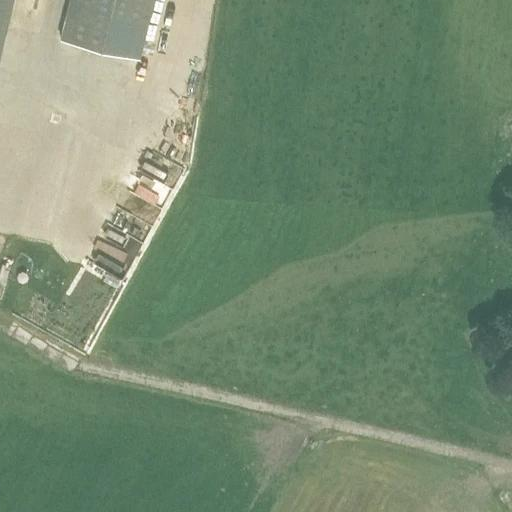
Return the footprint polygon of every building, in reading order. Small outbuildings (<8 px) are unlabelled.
[(34,0),(33,12),(45,14),(47,0),(34,0)] [(69,0),(60,39),(138,58),(151,0),(69,0)] [(167,111),(165,126),(197,130),(199,116),(182,113),(167,111)] [(158,222),(168,200),(157,195),(148,217),(158,222)] [(81,271),(90,281),(99,272),(90,263),(81,271)]
